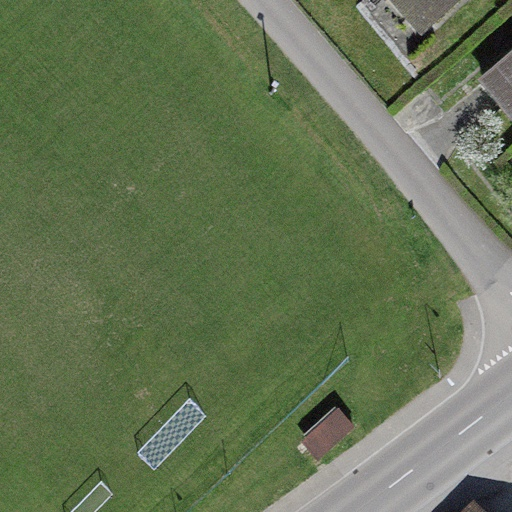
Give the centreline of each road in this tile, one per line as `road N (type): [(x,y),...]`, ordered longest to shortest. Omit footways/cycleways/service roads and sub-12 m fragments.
road 1 (residential): [(258,0),(511,300)]
road 2 (tertiary): [(354,511),(511,392)]
